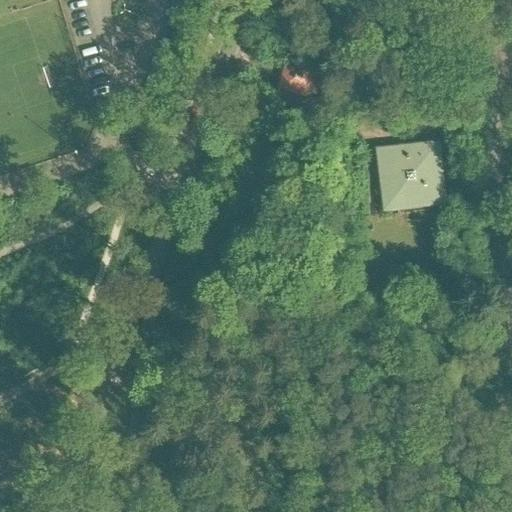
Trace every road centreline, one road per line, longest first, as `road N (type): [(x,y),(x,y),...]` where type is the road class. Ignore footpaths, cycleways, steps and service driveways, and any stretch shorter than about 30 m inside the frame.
road 1 (tertiary): [(59,511),(243,0)]
road 2 (residential): [(511,295),(484,66)]
